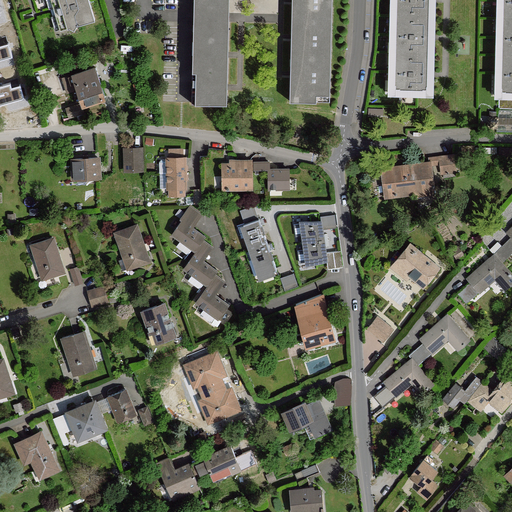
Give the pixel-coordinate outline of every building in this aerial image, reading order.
[(89,0),(52,0),(54,7),(56,12),(61,30),(70,27),(75,30),(77,25),(95,19),(89,0)] [(293,0),(293,20),(332,20),(332,0),(293,0)] [(431,0),(395,0),(395,15),(394,90),(430,91),(432,16),(431,0)] [(511,0),(501,0),(501,18),(500,92),(511,92),(511,0)] [(230,7),(195,6),(193,38),(229,39),(229,22),(230,7)] [(332,58),(332,20),(293,20),(293,24),(291,56),(332,58)] [(229,39),(193,38),(193,70),(228,71),(229,39)] [(0,57),(11,54),(8,44),(0,46),(0,57)] [(331,102),(332,58),(291,56),(291,101),(331,102)] [(103,98),(94,68),(75,73),(84,104),(103,98)] [(227,104),(228,71),(193,70),(192,103),(227,104)] [(0,85),(0,101),(23,95),(20,85),(10,88),(9,83),(0,85)] [(511,92),(500,92),(500,110),(511,109),(511,92)] [(79,104),(70,108),(73,117),(82,113),(79,104)] [(498,127),(498,117),(489,116),(488,126),(498,127)] [(209,148),(208,156),(223,158),(224,150),(209,148)] [(142,149),(130,149),(130,161),(125,161),(126,170),(143,170),(142,149)] [(456,171),(454,155),(440,157),(441,165),(442,173),(444,173),(456,171)] [(99,157),(74,159),(74,170),(78,170),(78,179),(100,178),(99,157)] [(186,157),(168,157),(168,160),(168,173),(186,172),(186,157)] [(441,165),(440,157),(430,159),(431,163),(431,166),(441,165)] [(236,164),(224,164),(224,177),(227,177),(228,189),(252,188),(252,160),(236,160),(236,164)] [(431,163),(383,169),(386,196),(417,192),(417,196),(435,194),(431,166),(431,163)] [(289,169),(269,169),(269,188),(290,188),(289,169)] [(187,187),(186,172),(168,173),(168,188),(170,188),(185,187),(187,187)] [(185,195),(185,187),(170,188),(170,195),(185,195)] [(183,220),(192,227),(202,213),(191,205),(181,218),(183,220)] [(259,219),(244,224),(248,236),(253,249),(268,244),(259,219)] [(193,248),(195,250),(203,239),(205,236),(192,227),(183,220),(173,234),(181,240),(193,248)] [(307,242),(324,240),(322,220),(304,223),(304,224),(305,234),(307,242)] [(136,224),(115,232),(124,258),(127,257),(131,267),(149,260),(136,224)] [(242,238),(248,236),(244,224),(238,226),(242,238)] [(297,236),(305,234),(304,224),(295,225),(297,236)] [(511,235),(511,236),(502,245),(511,254),(511,252),(511,235)] [(53,237),(32,245),(39,268),(43,267),(46,277),(64,272),(53,237)] [(213,246),(203,239),(195,250),(193,253),(195,254),(203,260),(213,246)] [(188,254),(193,248),(181,240),(177,246),(188,254)] [(309,262),(327,259),(326,252),(324,240),(307,242),(308,250),(309,261),(309,262)] [(277,270),(268,244),(253,249),(256,258),(261,273),(262,275),(277,270)] [(493,253),(495,255),(502,263),(511,254),(502,245),(493,253)] [(411,246),(394,266),(408,277),(411,274),(425,285),(438,268),(411,246)] [(309,261),(308,250),(299,251),(300,262),(309,261)] [(341,250),(326,252),(327,259),(328,268),(343,266),(341,250)] [(203,260),(195,254),(185,267),(193,274),(204,282),(207,284),(215,273),(217,270),(203,260)] [(471,282),(480,292),(497,277),(507,288),(511,283),(511,274),(502,263),(495,255),(472,274),(468,278),(471,282)] [(261,273),(256,258),(250,260),(255,275),(261,273)] [(70,268),(76,284),(83,281),(81,277),(78,266),(70,268)] [(296,272),(284,276),(287,287),(299,283),(296,272)] [(215,273),(207,284),(209,285),(210,283),(218,289),(224,280),(215,273)] [(204,282),(193,274),(189,280),(200,288),(204,282)] [(480,292),(471,282),(462,289),(471,299),(480,292)] [(209,285),(207,288),(214,294),(218,289),(210,283),(209,285)] [(100,287),(89,291),(91,298),(106,294),(104,286),(100,287)] [(214,294),(207,288),(197,302),(205,308),(216,316),(219,318),(229,304),(214,294)] [(471,299),(462,289),(458,293),(467,303),(471,299)] [(108,301),(106,294),(91,298),(93,306),(108,301)] [(333,336),(323,294),(296,304),(306,343),(333,336)] [(164,302),(142,310),(150,332),(153,331),(157,341),(175,335),(164,302)] [(216,316),(205,308),(201,314),(211,322),(216,316)] [(460,348),(470,340),(448,315),(421,339),(424,342),(433,352),(450,337),(460,348)] [(378,317),(369,328),(384,340),(393,330),(378,317)] [(83,331),(62,338),(71,364),(75,363),(78,373),(96,367),(83,331)] [(494,338),(487,346),(498,355),(504,347),(494,338)] [(444,345),(452,354),(458,347),(450,339),(444,345)] [(433,352),(424,342),(415,350),(423,360),(433,352)] [(409,355),(412,359),(417,365),(423,360),(415,350),(409,355)] [(217,352),(186,365),(195,385),(202,383),(208,397),(201,400),(210,421),(240,409),(232,387),(226,390),(221,375),(226,373),(217,352)] [(4,358),(0,359),(0,397),(15,392),(4,358)] [(417,365),(412,359),(385,382),(387,385),(396,395),(397,396),(414,381),(424,393),(433,385),(417,365)] [(494,391),(489,398),(503,409),(511,397),(511,378),(508,375),(494,391)] [(472,396),(483,383),(477,378),(467,391),(472,396)] [(466,390),(457,383),(450,391),(450,392),(446,397),(446,398),(453,404),(454,404),(458,398),(459,398),(466,390)] [(489,398),(494,391),(483,383),(472,396),(469,399),(481,408),(489,398)] [(387,385),(378,393),(387,404),(396,395),(387,385)] [(126,389),(109,396),(113,407),(119,421),(136,414),(135,412),(126,389)] [(466,390),(459,398),(465,403),(468,399),(469,399),(472,396),(467,391),(466,390)] [(387,404),(378,393),(374,397),(383,407),(387,404)] [(109,396),(95,402),(99,413),(113,407),(109,396)] [(453,404),(446,398),(444,400),(444,403),(448,407),(451,406),(453,404)] [(312,401),(304,404),(308,413),(310,417),(318,436),(331,430),(321,407),(315,409),(312,401)] [(95,402),(69,412),(75,427),(79,437),(105,427),(99,413),(95,402)] [(308,413),(304,404),(287,412),(292,424),(310,417),(308,413)] [(147,407),(140,410),(145,424),(153,421),(147,407)] [(75,427),(69,412),(54,418),(60,434),(65,432),(75,427)] [(41,432),(17,443),(25,461),(32,458),(39,471),(45,468),(47,474),(58,469),(41,432)] [(69,441),(65,432),(60,434),(64,443),(69,441)] [(442,437),(439,441),(443,445),(447,441),(442,437)] [(437,440),(431,446),(438,452),(443,445),(439,441),(437,440)] [(293,443),(284,447),(288,454),(297,450),(293,443)] [(239,463),(232,446),(204,458),(210,471),(212,475),(239,463)] [(429,455),(425,459),(430,463),(434,459),(429,455)] [(163,476),(176,470),(170,456),(157,462),(163,476)] [(204,458),(190,464),(196,477),(210,471),(204,458)] [(394,459),(386,469),(393,474),(401,464),(394,459)] [(425,459),(413,474),(425,484),(419,490),(427,497),(438,485),(430,478),(437,469),(430,463),(425,459)] [(198,481),(196,477),(190,464),(176,470),(163,476),(170,493),(198,481)] [(320,472),(317,464),(302,470),(306,478),(320,472)] [(322,511),(321,490),(291,493),(292,511),(302,511),(311,511),(322,511)] [(479,511),(469,501),(457,511),(479,511)]
